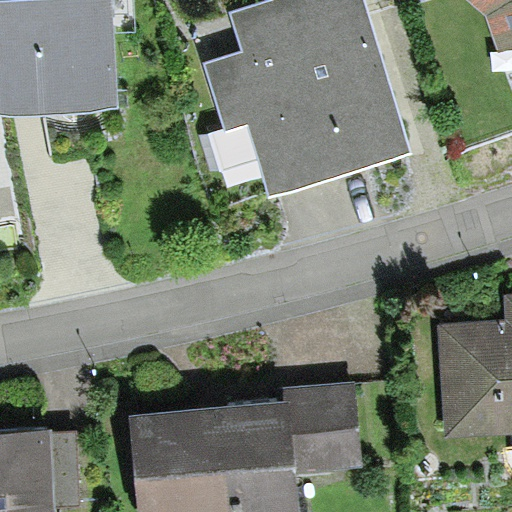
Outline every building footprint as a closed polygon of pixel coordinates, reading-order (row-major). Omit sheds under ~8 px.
[(94,0),(0,0),(0,106),(105,95),(94,0)] [(354,0),(304,0),(199,32),(247,189),(398,143),(354,0)] [(511,0),(478,0),(511,77),(511,0)] [(486,325),(431,329),(439,434),(511,428),(511,284),(483,287),(486,325)] [(351,379),(105,414),(118,511),(292,511),(288,481),(364,470),(351,379)] [(46,511),(48,434),(0,433),(0,511),(46,511)]
